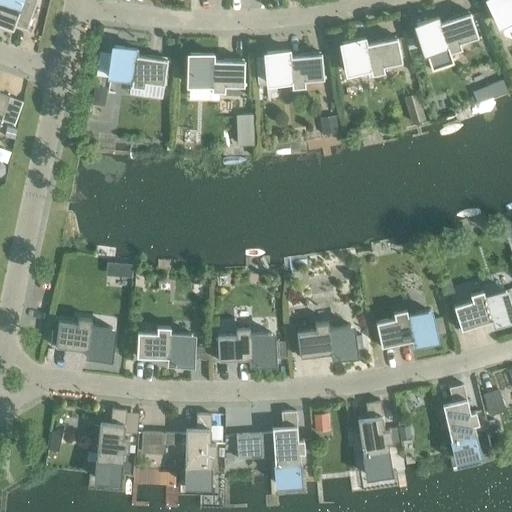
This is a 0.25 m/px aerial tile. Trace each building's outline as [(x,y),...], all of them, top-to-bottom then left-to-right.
[(0,0),(0,25),(6,28),(8,23),(26,29),(35,3),(36,0),(0,0)] [(511,0),(488,0),(501,26),(511,20),(511,0)] [(37,33),(46,7),(35,3),(26,29),(37,33)] [(477,37),(469,13),(440,23),(438,17),(415,24),(431,71),(453,63),(449,53),(461,49),(459,43),(477,37)] [(383,66),(401,62),(396,37),(365,44),(364,38),(341,43),(348,73),(369,69),(370,75),(384,72),(383,66)] [(144,82),(163,85),(167,60),(136,55),(137,49),(114,46),(109,77),(130,80),(130,86),(143,88),(144,82)] [(304,81),(323,79),(321,54),(290,56),(289,50),(266,52),(266,58),(269,84),(290,82),(291,88),(304,86),(304,81)] [(224,86),(243,87),(244,61),(213,60),(213,54),(189,54),(189,85),(210,86),(210,92),(224,92),(224,86)] [(266,58),(254,59),(257,85),(269,84),(266,58)] [(502,80),(486,86),(491,97),(507,91),(502,80)] [(103,105),(105,87),(92,85),(90,103),(103,105)] [(0,121),(0,120),(8,97),(0,93),(0,121)] [(417,93),(403,97),(411,123),(425,118),(417,93)] [(8,97),(0,120),(14,125),(22,101),(8,97)] [(250,115),(235,116),(237,145),(252,144),(250,115)] [(335,116),(322,118),(324,126),(336,124),(335,116)] [(6,127),(4,137),(13,139),(16,129),(6,127)] [(121,263),(120,276),(131,277),(132,264),(121,263)] [(450,280),(440,283),(444,295),(453,292),(450,280)] [(452,305),(460,329),(490,320),(491,326),(511,319),(511,313),(505,289),(484,295),(482,290),(469,294),(471,299),(452,305)] [(428,310),(407,315),(405,309),(392,312),(393,317),(374,321),(380,346),(410,340),(412,346),(434,341),(433,335),(444,333),(441,318),(430,320),(428,310)] [(84,356),(108,359),(112,328),(90,325),(91,319),(77,317),(76,323),(57,321),(54,346),(85,350),(84,356)] [(330,353),(330,359),(354,356),(350,324),(328,327),(327,321),(314,323),(314,329),(295,331),(299,357),(330,353)] [(166,364),(189,365),(191,333),(169,332),(169,326),(156,326),(155,332),(136,331),(135,356),(166,358),(166,364)] [(235,327),(235,333),(216,334),(217,360),(248,358),(248,365),(272,364),(272,363),(271,343),(270,332),(249,333),(248,327),(235,327)] [(284,343),(271,343),(272,363),(285,362),(284,343)] [(197,346),(197,357),(207,357),(207,346),(197,346)] [(443,408),(453,451),(455,458),(479,452),(472,425),(478,423),(475,410),(469,412),(463,384),(448,387),(453,406),(443,408)] [(498,390),(483,394),(489,415),(504,410),(498,390)] [(357,423),(364,469),(365,474),(390,470),(386,442),(391,441),(389,428),(384,429),(379,400),(365,403),(368,422),(357,423)] [(99,426),(94,471),(94,477),(119,480),(121,451),(127,452),(128,439),(123,438),(126,409),(111,408),(109,427),(99,426)] [(273,455),(274,475),(274,483),(299,481),(298,452),(303,452),(303,439),(297,439),(295,410),(280,411),(282,430),(271,431),(273,455)] [(185,432),(184,476),(184,484),(209,484),(210,455),(215,456),(216,442),(210,442),(210,413),(196,413),(195,432),(185,432)] [(327,414),(313,415),(314,431),(328,430),(327,414)] [(409,426),(398,427),(399,439),(410,438),(409,426)] [(50,431),(48,449),(58,451),(61,433),(50,431)] [(237,457),(273,455),(271,431),(235,433),(237,457)] [(141,432),(141,452),(162,453),(163,432),(141,432)] [(164,433),(164,444),(179,444),(179,433),(164,433)]
